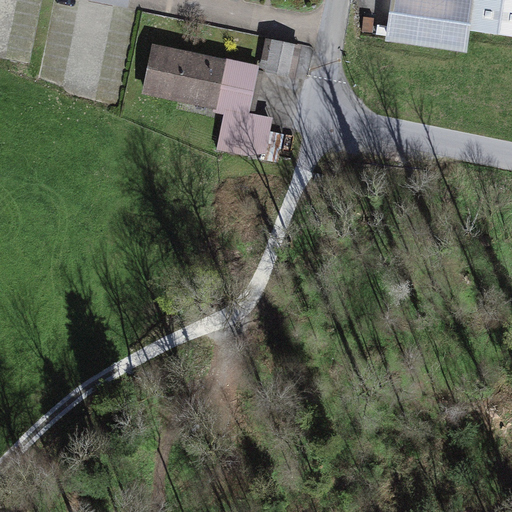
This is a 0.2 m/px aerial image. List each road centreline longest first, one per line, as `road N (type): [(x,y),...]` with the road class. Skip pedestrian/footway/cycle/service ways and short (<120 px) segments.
road 1 (track): [(317,120),(268,263),(233,310),(128,362),(0,483)]
road 2 (residential): [(511,156),(317,120)]
road 3 (residential): [(164,0),(329,31)]
